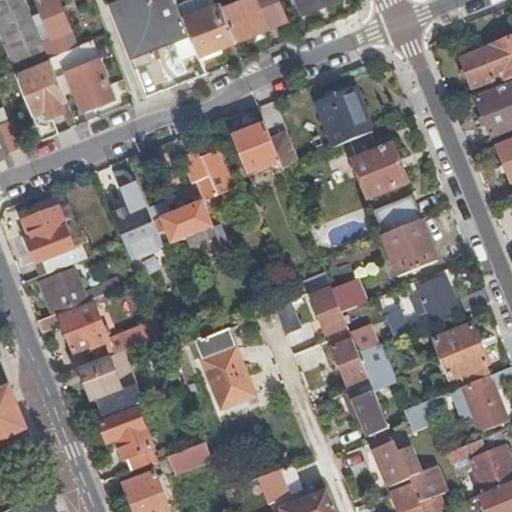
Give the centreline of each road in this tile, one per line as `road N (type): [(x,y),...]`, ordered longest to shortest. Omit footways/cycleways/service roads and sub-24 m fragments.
road 1 (residential): [(398,22),(511,307)]
road 2 (residential): [(150,124),(208,111),(243,86),(398,22)]
road 3 (residential): [(0,277),(95,511)]
road 4 (residential): [(0,184),(150,124)]
road 5 (residential): [(291,378),(345,511)]
road 6 (residential): [(98,0),(150,124)]
